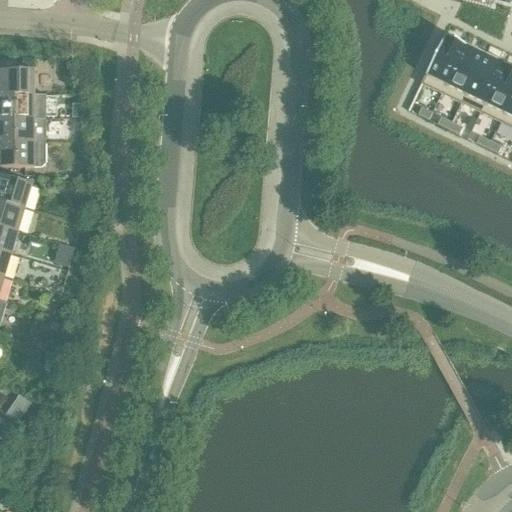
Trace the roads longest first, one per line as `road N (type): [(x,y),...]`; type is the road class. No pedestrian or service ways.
road 1 (secondary): [(286,233),(301,43),(274,1)]
road 2 (secondary): [(177,49),(162,236),(184,279)]
road 3 (secondary): [(184,279),(158,413)]
road 4 (unclassified): [(385,272),(511,323)]
road 5 (secondary): [(158,413),(214,292)]
